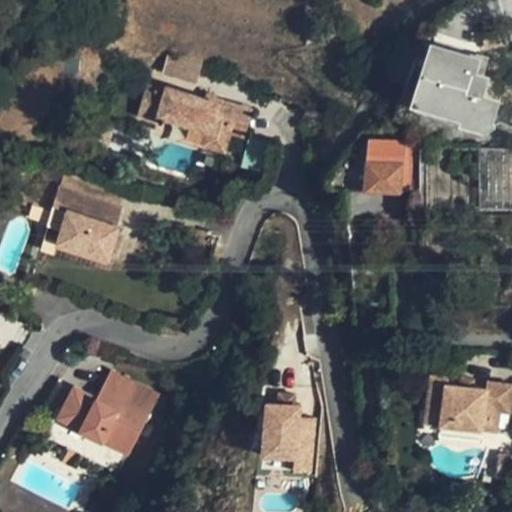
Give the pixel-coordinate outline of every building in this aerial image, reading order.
[(480,94),(486,77),(472,73),(477,56),(431,41),(413,96),(489,123),(498,100),(480,94)] [(149,80),(138,108),(158,115),(161,109),(209,126),(205,138),(224,145),(232,124),(244,129),(252,106),(220,94),(218,98),(171,81),(169,87),(149,80)] [(158,115),(138,108),(136,116),(156,123),(154,129),(201,146),(205,138),(209,126),(161,109),(158,115)] [(107,149),(118,119),(111,116),(82,140),(107,149)] [(401,190),(404,144),(371,141),(366,188),(401,190)] [(134,201),(73,179),(66,199),(78,204),(71,222),(68,232),(120,250),(131,219),(128,218),(134,201)] [(78,204),(66,199),(59,218),(71,222),(78,204)] [(138,446),(168,391),(122,366),(109,390),(85,377),(68,409),(138,446)] [(511,410),(511,381),(504,380),(503,387),(461,379),(462,372),(443,368),(434,415),(505,429),(508,409),(511,410)] [(303,393),(304,382),(288,382),(287,392),(303,393)] [(287,392),(277,391),(273,445),(305,447),(304,462),(320,464),(325,408),(308,407),(309,393),(303,393),(287,392)] [(305,447),(273,445),(271,460),(304,462),(305,447)]
